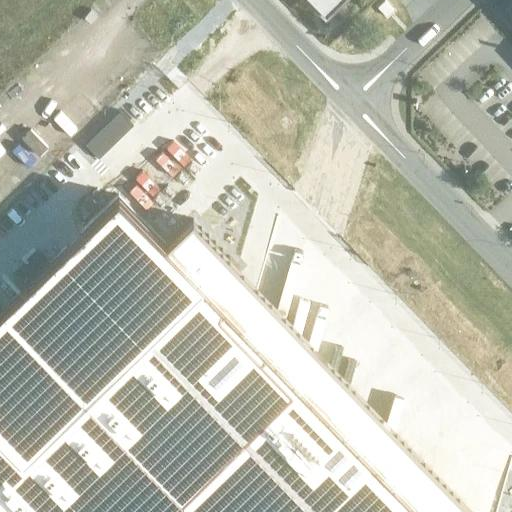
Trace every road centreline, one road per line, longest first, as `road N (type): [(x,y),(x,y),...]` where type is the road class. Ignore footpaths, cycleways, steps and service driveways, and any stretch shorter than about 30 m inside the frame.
road 1 (unknown): [(511,409),(205,122)]
road 2 (unclassified): [(350,102),(511,271)]
road 3 (unclassified): [(350,102),(455,0)]
road 4 (unclassified): [(250,0),(350,102)]
